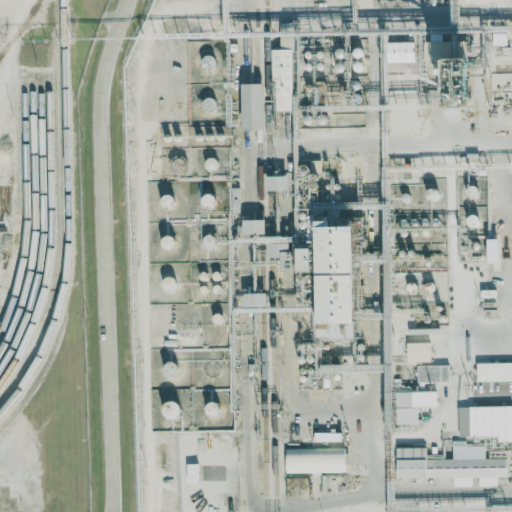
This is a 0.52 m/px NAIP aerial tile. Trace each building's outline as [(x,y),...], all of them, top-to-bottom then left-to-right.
[(425,41),(426,61),(453,60),(452,41),(425,41)] [(293,49),(273,49),(274,111),(290,111),(290,92),(294,92),(293,49)] [(212,70),(218,60),(207,54),(201,63),(212,70)] [(242,83),(264,82),(265,128),(244,128),(242,83)] [(219,105),(212,95),(202,103),(209,112),(219,105)] [(206,170),(218,169),(218,158),(206,158),(206,170)] [(290,175),(267,176),(268,191),(290,190),(290,175)] [(239,213),(240,188),(233,187),(232,212),(239,213)] [(439,188),(427,191),(429,201),(441,199),(439,188)] [(215,194),(203,195),(204,206),(215,205),(215,194)] [(163,207),(175,207),(174,195),(162,195),(163,207)] [(360,226),(335,226),(336,202),(300,201),(299,236),(256,236),(256,242),(269,242),(268,257),(282,258),(282,271),(321,272),(320,292),(321,292),(321,329),(332,329),(332,339),(357,339),(360,226)] [(480,214),(467,217),(470,227),(482,224),(480,214)] [(266,219),(244,220),(244,234),(267,234),(266,219)] [(217,236),(206,235),(204,247),(214,249),(217,236)] [(164,236),(163,248),(176,249),(177,237),(164,236)] [(501,239),(489,239),(489,263),(501,263),(501,239)] [(175,288),(175,277),(164,277),(164,288),(175,288)] [(268,306),(268,293),(245,293),(246,307),(268,306)] [(429,344),(410,344),(411,357),(430,357),(429,344)] [(511,362),(477,363),(477,382),(511,381),(511,362)] [(324,373),(342,372),(342,364),(323,365),(324,373)] [(448,364),(418,366),(418,382),(449,381),(448,364)] [(166,367),(167,378),(177,376),(176,366),(166,367)] [(396,392),(397,407),(438,406),(438,391),(396,392)] [(164,403),(166,420),(183,417),(180,401),(164,403)] [(209,402),(207,415),(219,416),(221,404),(209,402)] [(511,405),(459,407),(460,437),(499,436),(499,442),(511,441),(511,405)] [(418,407),(398,408),(398,424),(418,424),(418,407)] [(341,441),(341,433),(315,433),(315,441),(341,441)] [(398,478),(454,478),(454,487),(472,486),(472,478),(479,477),(479,486),(498,486),(498,477),(507,477),(507,459),(486,459),(485,446),(466,446),(466,441),(453,441),(453,459),(444,459),(443,455),(428,455),(427,447),(398,448),(398,478)] [(346,448),(286,448),(286,473),(346,473),(346,448)] [(200,481),(200,464),(187,464),(188,482),(200,481)]
